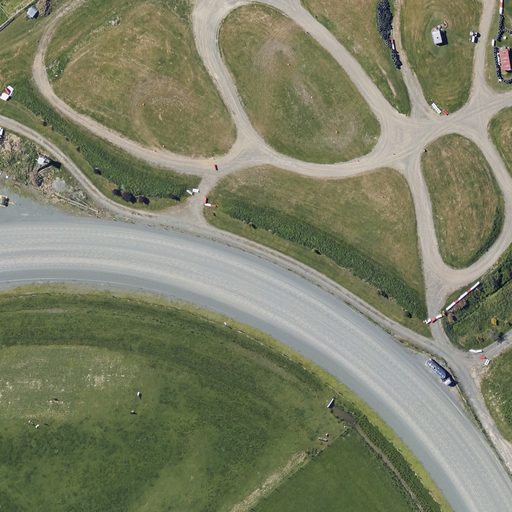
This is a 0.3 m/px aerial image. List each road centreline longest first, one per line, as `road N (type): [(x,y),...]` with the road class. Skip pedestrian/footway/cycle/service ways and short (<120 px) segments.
road 1 (track): [(80,0),(49,31),(42,51),(49,94),(66,110),(146,153),(213,169),(244,158),(350,168),(408,162),(429,254)]
road 2 (track): [(377,162),(391,142),(390,121),(405,133),(429,134),(393,30),(400,0)]
road 3 (track): [(224,0),(205,25),(208,48),(252,140),(276,160)]
road 4 (track): [(390,121),(331,41),(274,0)]
road 5 (track): [(511,195),(484,144),(464,128),(444,126),(391,158)]
road 6 (track): [(490,0),(478,63),(487,149)]
